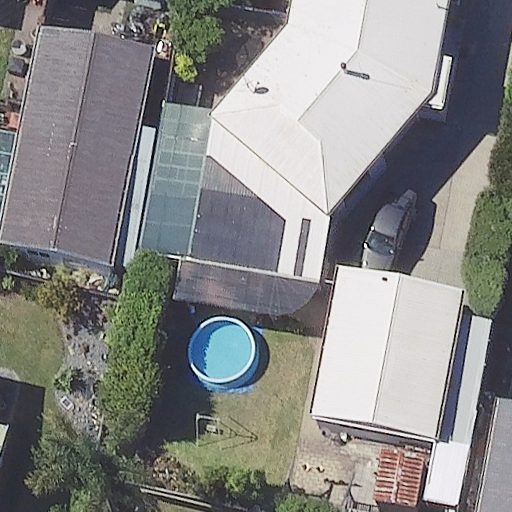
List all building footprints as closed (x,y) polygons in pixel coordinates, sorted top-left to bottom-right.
[(436,126),(453,128),(461,55),(467,0),(312,0),(309,31),(231,113),(203,283),(333,304),(344,238),(436,126)] [(166,72),(58,48),(11,254),(118,279),(166,72)] [(477,304),(354,285),(330,437),(453,456),(477,304)] [(511,511),(511,417),(495,511),(511,511)] [(17,448),(0,444),(0,511),(1,511),(16,452),(17,448)] [(451,511),(460,474),(381,457),(368,511),(451,511)]
